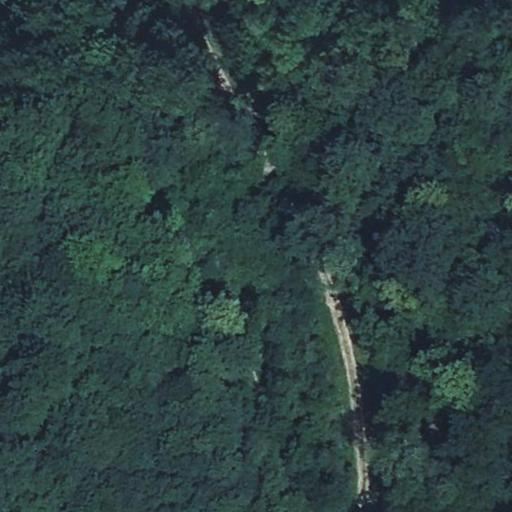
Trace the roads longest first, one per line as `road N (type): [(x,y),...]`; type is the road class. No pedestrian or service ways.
road 1 (track): [(191,0),(212,66),(294,220),(352,389),(361,511)]
road 2 (track): [(300,511),(231,335),(124,191),(0,84)]
